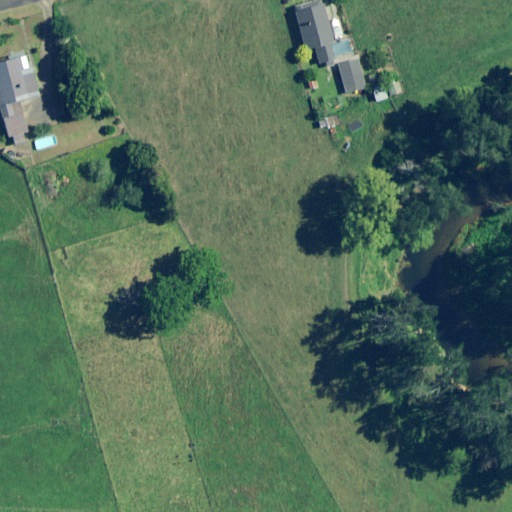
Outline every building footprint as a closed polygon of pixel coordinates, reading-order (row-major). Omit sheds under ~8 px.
[(335,66),(353,60),(344,32),(331,36),(327,23),(321,4),(292,13),(304,51),(313,48),(319,67),(326,65),(327,68),(335,66)] [(29,69),(25,56),(0,62),(0,113),(7,137),(26,132),(18,102),(40,96),(32,68),(29,69)] [(358,59),(353,60),(335,66),(344,95),(367,88),(358,59)] [(317,77),(305,80),(308,91),(320,89),(317,77)] [(383,89),(371,94),(375,104),(387,99),(383,89)]
